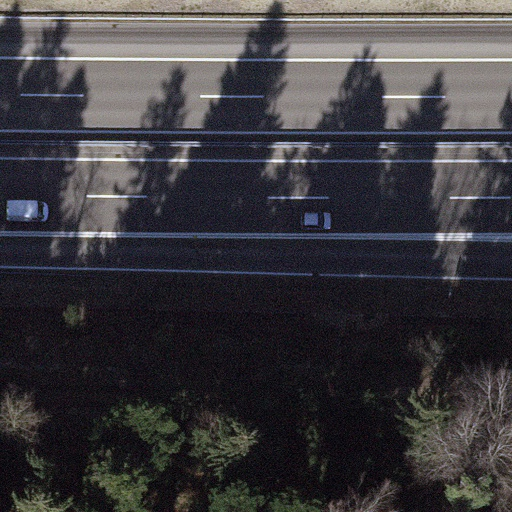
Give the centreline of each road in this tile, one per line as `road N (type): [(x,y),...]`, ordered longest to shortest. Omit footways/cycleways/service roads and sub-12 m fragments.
road 1 (motorway): [(0,203),(511,252)]
road 2 (track): [(0,399),(247,405),(511,397)]
road 3 (motorway): [(511,97),(0,95)]
road 4 (motorway): [(0,196),(511,198)]
